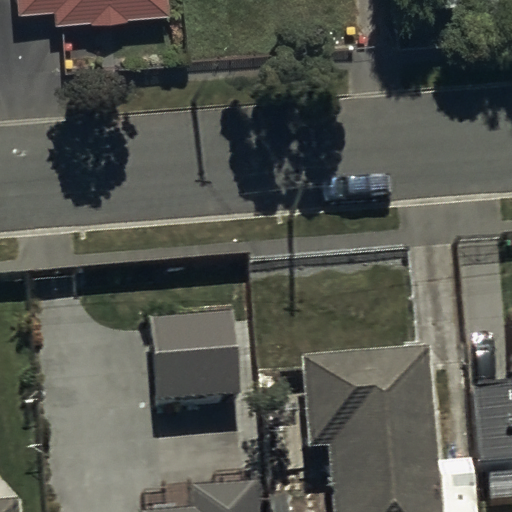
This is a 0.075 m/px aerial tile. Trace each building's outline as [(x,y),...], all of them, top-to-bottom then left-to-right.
[(160,0),(13,0),(14,14),(51,12),(52,23),(162,17),(160,0)] [(497,4),(496,0),(420,0),(421,11),(497,4)] [(229,322),(150,326),(155,415),(234,411),(229,322)] [(511,335),(506,336),(509,398),(473,400),(477,479),(511,477),(511,335)] [(436,511),(428,367),(301,374),(306,465),(327,464),(329,511),(436,511)] [(256,511),(256,501),(184,506),(184,511),(256,511)]
